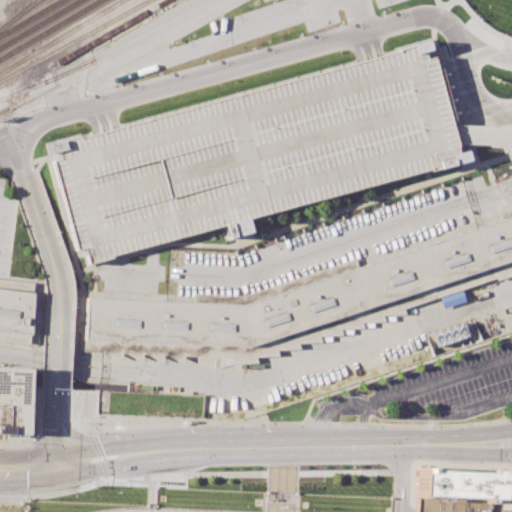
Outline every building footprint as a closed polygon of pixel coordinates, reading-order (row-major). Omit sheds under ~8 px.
[(427,39),(451,130),(455,145),(464,143),(468,161),(458,163),(428,172),(427,169),(422,170),(247,218),(251,233),(233,238),(232,238),(231,236),(225,238),(224,232),(222,226),(218,227),(168,241),(125,253),(85,264),(81,248),(74,250),(44,142),(75,135),(77,138),(98,133),(115,128),(358,61),(379,55),(382,54),(396,50),(395,48),(427,39)] [(84,338),(250,345),(511,264),(511,217),(476,229),(243,305),(164,301),(86,298),(84,338)] [(0,328),(25,332),(29,294),(0,290),(0,328)] [(467,337),(463,322),(431,332),(436,346),(467,337)] [(0,434),(30,436),(32,387),(33,370),(0,368),(0,434)] [(511,511),(511,474),(417,470),(415,511),(511,511)]
